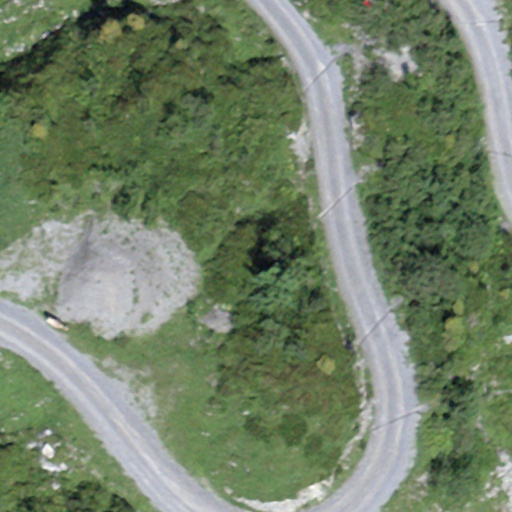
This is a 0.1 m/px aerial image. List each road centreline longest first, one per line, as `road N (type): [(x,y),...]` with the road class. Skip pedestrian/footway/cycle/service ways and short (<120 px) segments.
road 1 (track): [(266,0),(311,63),(342,238),(392,400),(390,440),(373,482),(342,511)]
road 2 (track): [(200,511),(58,356),(0,320)]
road 3 (track): [(511,172),(480,20),(465,0)]
